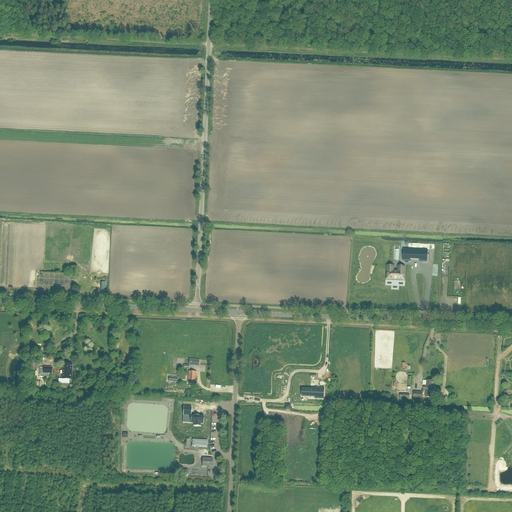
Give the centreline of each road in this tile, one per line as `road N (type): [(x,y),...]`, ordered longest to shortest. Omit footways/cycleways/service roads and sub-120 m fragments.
road 1 (unclassified): [(196,310),(210,0)]
road 2 (tertiary): [(511,326),(239,312)]
road 3 (track): [(230,488),(92,486),(60,474),(0,472)]
road 4 (track): [(0,136),(204,145)]
road 5 (unclassified): [(229,511),(239,312)]
road 6 (tertiary): [(196,310),(0,301)]
